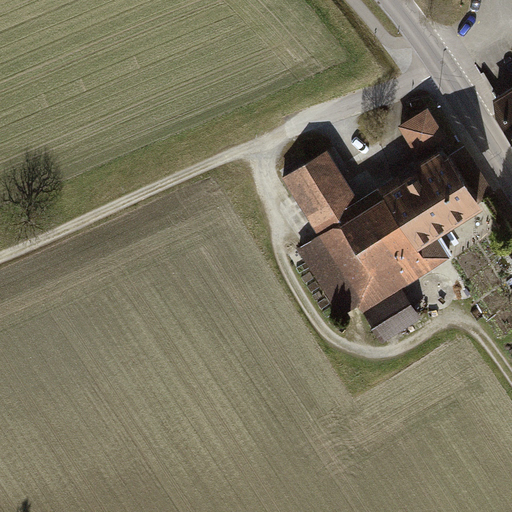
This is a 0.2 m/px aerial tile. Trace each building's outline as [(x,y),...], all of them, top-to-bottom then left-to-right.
[(498,112),(511,133),(511,90),(497,100),(498,112)] [(444,136),(428,109),(401,124),(417,152),(444,136)] [(494,192),(465,147),(405,185),(401,179),(389,187),(392,192),(343,223),(306,165),(286,177),(322,233),(365,300),(366,303),(445,253),(432,232),(494,192)] [(330,150),(306,165),(343,223),(392,192),(389,187),(385,181),(359,198),(330,150)] [(365,300),(322,233),(299,248),(342,315),(365,300)] [(419,313),(405,290),(367,314),(382,336),(419,313)]
